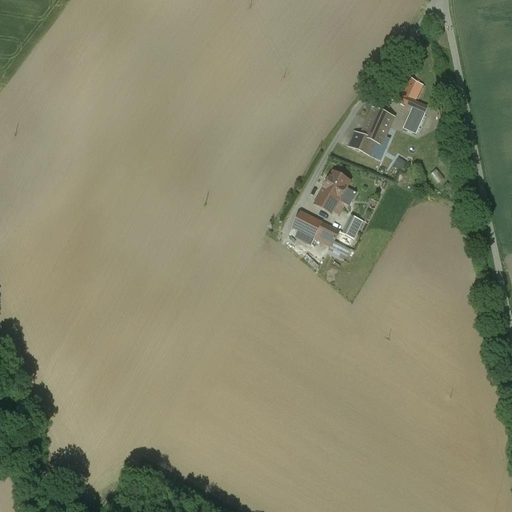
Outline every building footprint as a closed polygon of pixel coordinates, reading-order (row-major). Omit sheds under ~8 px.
[(405,77),(391,101),(403,108),(417,84),(405,77)] [(393,119),(373,110),(361,137),(361,138),(375,144),(381,146),(393,119)] [(424,115),(412,110),(406,123),(418,129),(424,115)] [(361,137),(355,134),(349,148),(369,157),(375,144),(361,138),(361,137)] [(398,159),(394,167),(404,171),(408,163),(398,159)] [(349,183),(333,174),(315,205),(331,215),(339,201),(349,206),(355,195),(346,190),(349,183)] [(306,217),(300,214),(292,229),(298,232),(306,217)] [(322,225),(306,217),(298,232),(314,240),(322,225)] [(362,222),(351,217),(342,235),(353,241),(362,222)] [(339,234),(322,225),(314,240),(331,248),(331,249),(339,234)] [(353,241),(342,235),(339,234),(331,249),(331,248),(328,255),(343,263),(353,241)] [(322,252),(295,239),(291,248),(290,249),(313,269),(322,252)]
